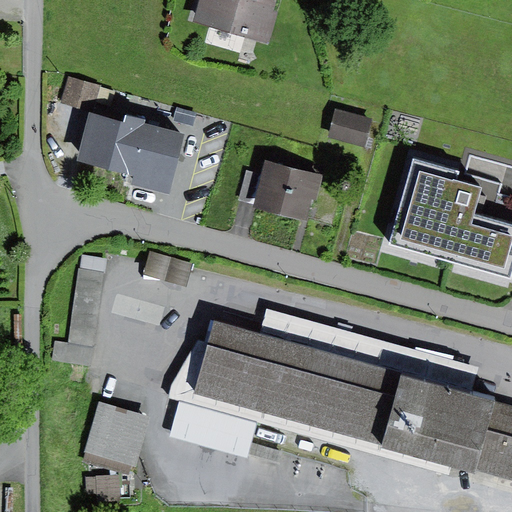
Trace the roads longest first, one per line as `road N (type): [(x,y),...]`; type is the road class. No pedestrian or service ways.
road 1 (unclassified): [(511,322),(31,189)]
road 2 (residential): [(32,511),(31,189)]
road 3 (residential): [(31,189),(36,0)]
